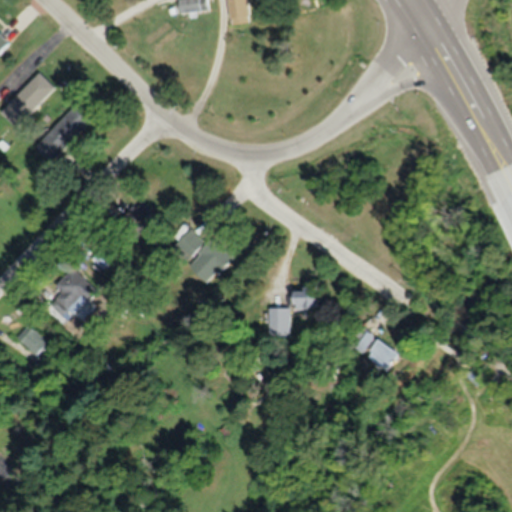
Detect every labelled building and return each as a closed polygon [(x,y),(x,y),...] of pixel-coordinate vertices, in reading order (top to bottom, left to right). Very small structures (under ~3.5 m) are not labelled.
[(177,0),(179,13),(208,11),(207,0),(177,0)] [(227,0),(231,25),(251,22),(247,0),(227,0)] [(0,28),(0,57),(13,38),(0,28)] [(2,113),(20,129),(57,87),(40,72),(2,113)] [(92,122),(76,106),(40,143),(57,159),(92,122)] [(156,209),(138,204),(133,223),(150,228),(156,209)] [(209,283),(235,259),(215,237),(207,245),(194,230),(176,248),(209,283)] [(75,316),(99,292),(76,269),(52,294),(75,316)] [(296,309),(321,309),(321,286),(296,286),(296,309)] [(290,308),(270,308),(270,337),(290,337),(290,308)] [(18,337),(39,358),(52,345),(30,324),(18,337)] [(390,371),(402,355),(381,339),(369,356),(390,371)]
